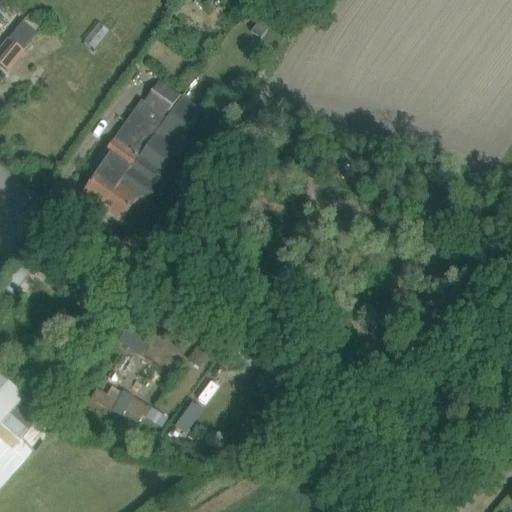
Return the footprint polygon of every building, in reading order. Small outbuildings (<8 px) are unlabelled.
[(0,50),(0,67),(8,74),(25,53),(22,51),(36,34),(22,23),(0,50)] [(104,51),(112,33),(101,28),(93,46),(104,51)] [(110,158),(83,196),(102,209),(145,149),(167,119),(182,96),(185,92),(178,87),(176,90),(166,83),(166,84),(160,80),(144,103),(128,125),(127,125),(106,155),(110,158)] [(145,149),(102,209),(122,222),(138,199),(138,198),(200,109),(182,96),(167,119),(145,149)] [(61,275),(51,287),(61,296),(72,284),(61,275)] [(118,343),(140,357),(148,344),(126,329),(118,343)] [(209,358),(196,348),(189,358),(202,368),(209,358)] [(258,366),(233,350),(226,360),(252,376),(258,366)] [(0,424),(24,397),(0,376),(0,424)] [(151,410),(133,400),(125,413),(143,423),(151,410)] [(205,442),(205,447),(221,451),(222,447),(224,436),(207,433),(205,442)]
